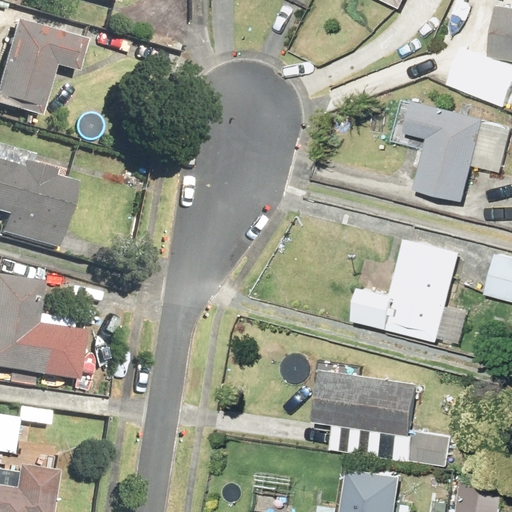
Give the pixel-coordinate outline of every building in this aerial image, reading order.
[(511,5),(493,2),(484,52),(511,56),(511,5)] [(76,38),(6,18),(0,38),(0,106),(28,115),(43,62),(67,69),(76,38)] [(458,196),(467,163),(498,171),(509,129),(478,121),(479,118),(410,100),(402,131),(426,137),(413,185),(458,196)] [(511,140),(510,140),(500,173),(511,176),(511,140)] [(0,145),(0,231),(55,246),(72,178),(46,172),(47,167),(22,160),(21,165),(14,164),(17,150),(0,145)] [(433,340),(455,247),(403,235),(389,292),(356,284),(347,319),(433,340)] [(511,255),(491,250),(481,288),(511,295),(511,255)] [(27,321),(32,279),(0,275),(0,367),(68,375),(74,326),(27,321)] [(417,381),(320,366),(312,419),(329,421),(409,433),(410,427),(417,381)] [(6,411),(0,410),(0,451),(5,452),(9,422),(21,423),(24,405),(7,403),(6,411)] [(409,433),(329,421),(326,448),(445,461),(448,431),(410,427),(409,433)] [(0,511),(41,511),(46,472),(0,466),(0,511)] [(389,511),(393,474),(340,470),(338,502),(315,500),(313,511),(389,511)] [(492,511),(498,476),(457,471),(452,511),(492,511)]
